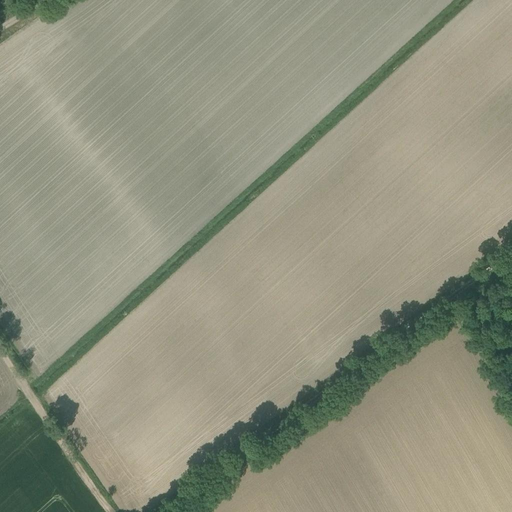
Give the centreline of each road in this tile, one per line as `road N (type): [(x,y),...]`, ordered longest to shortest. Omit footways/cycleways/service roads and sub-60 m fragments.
road 1 (track): [(511,255),(160,511)]
road 2 (track): [(0,349),(109,511)]
